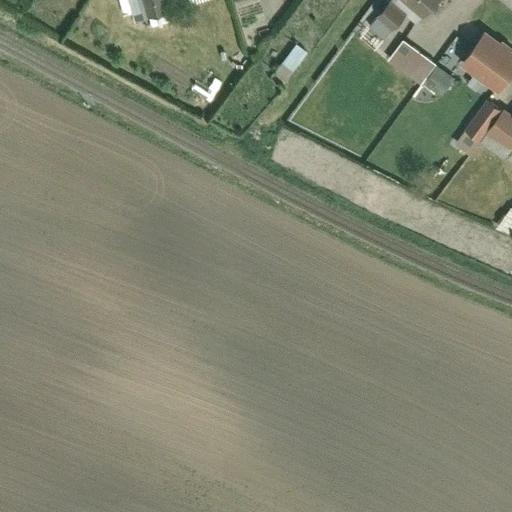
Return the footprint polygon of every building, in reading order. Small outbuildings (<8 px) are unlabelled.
[(167,15),(162,0),(142,0),(149,21),(167,15)] [(438,0),(395,0),(393,3),(408,15),(419,24),(438,0)] [(408,15),(393,3),(379,21),(394,33),(408,15)] [(464,58),(504,87),(511,75),(511,41),(489,24),(464,58)] [(282,37),(269,66),(280,71),(293,42),(282,37)] [(423,83),(438,64),(406,39),(388,62),(420,87),(423,83)] [(288,80),(311,51),(300,42),(277,71),(288,80)] [(456,79),(438,64),(423,83),(441,97),(456,79)] [(490,129),(504,112),(490,101),(465,131),(480,143),(490,129)] [(511,113),(506,109),(504,112),(490,129),(511,146),(511,113)]
